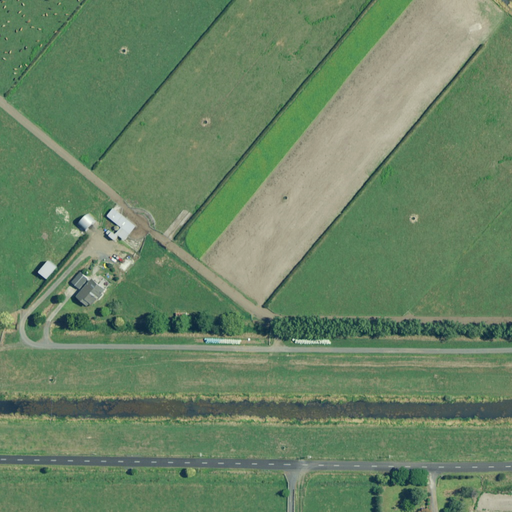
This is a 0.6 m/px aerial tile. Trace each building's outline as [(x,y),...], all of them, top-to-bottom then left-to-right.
[(122,228),(117,234),(116,235),(110,230),(107,234),(115,240),(119,235),(125,240),(136,226),(114,208),(108,216),(122,228)] [(96,222),(88,215),(80,224),(87,231),(96,222)] [(58,268),(50,261),(40,273),(48,279),(58,268)] [(88,279),(81,273),(72,282),(80,289),(88,279)] [(106,290),(94,279),(78,297),(88,306),(91,303),(93,305),(106,290)]
